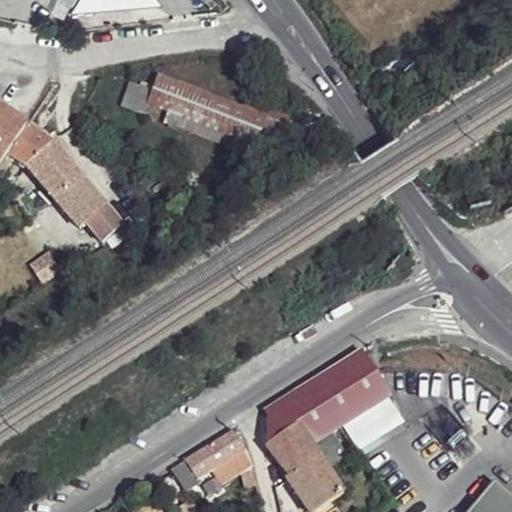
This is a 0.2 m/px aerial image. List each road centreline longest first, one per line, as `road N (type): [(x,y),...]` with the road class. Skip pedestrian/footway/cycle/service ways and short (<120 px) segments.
road 1 (tertiary): [(454,265),(66,511)]
road 2 (secondary): [(454,265),(268,0)]
road 3 (unknown): [(307,54),(211,48),(65,56),(0,45)]
road 4 (unknown): [(261,382),(280,511)]
